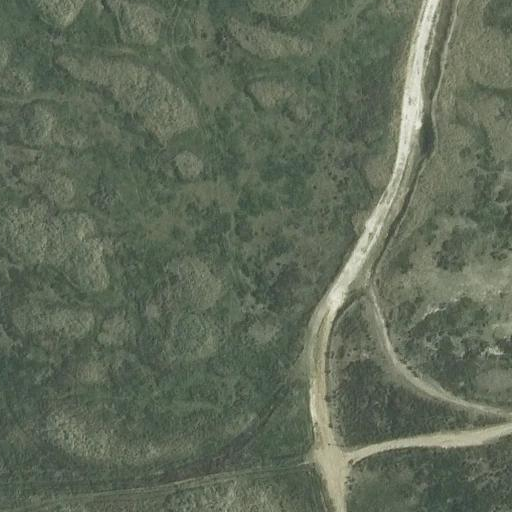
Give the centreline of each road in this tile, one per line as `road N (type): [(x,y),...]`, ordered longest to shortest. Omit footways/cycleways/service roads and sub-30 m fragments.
road 1 (track): [(323,460),(320,360),(404,204),(447,0)]
road 2 (track): [(323,460),(511,431)]
road 3 (track): [(157,487),(323,460)]
road 4 (track): [(157,487),(0,485)]
